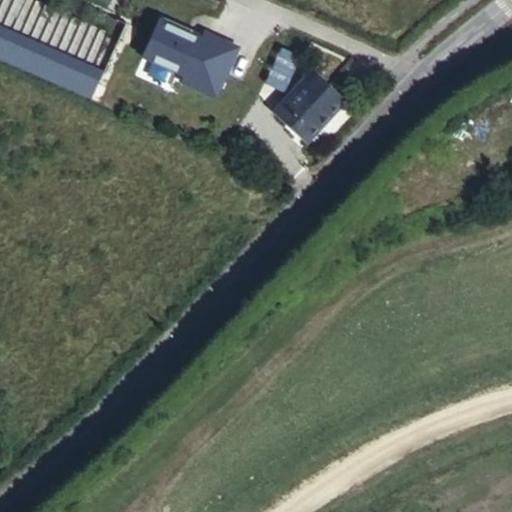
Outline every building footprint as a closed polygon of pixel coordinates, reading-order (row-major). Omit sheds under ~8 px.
[(209,60),(223,66),(240,33),(262,44),(268,30),(252,21),(255,13),(236,5),(209,60)] [(282,53),(299,60),(311,39),(255,13),(252,21),(268,30),(262,44),(240,33),(223,66),(267,85),(282,53)] [(119,39),(131,44),(140,26),(126,22),(119,39)] [(0,46),(113,97),(121,84),(102,75),(0,30),(0,46)] [(121,84),(130,88),(147,52),(131,44),(119,39),(109,59),(121,64),(118,73),(105,67),(102,75),(121,84)] [(311,39),(299,60),(304,62),(314,41),(311,39)] [(127,94),(134,98),(153,61),(185,75),(167,112),(185,121),(202,84),(207,75),(150,49),(147,52),(130,88),(127,94)] [(109,59),(105,67),(118,73),(121,64),(109,59)] [(153,61),(134,98),(167,112),(185,75),(153,61)] [(316,70),(282,105),(309,133),(344,98),(316,70)] [(207,75),(202,84),(209,86),(214,76),(207,75)] [(167,112),(134,98),(131,103),(164,118),(167,112)]
